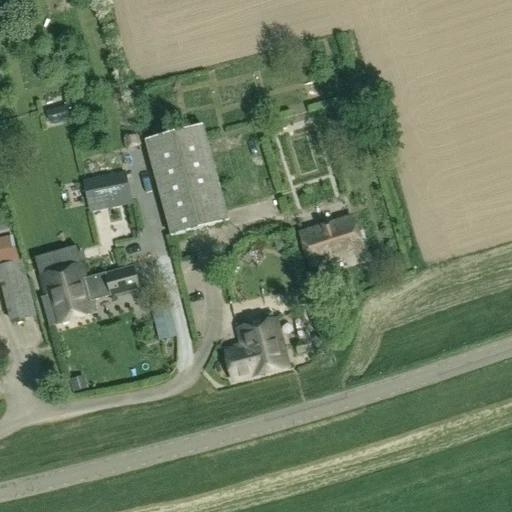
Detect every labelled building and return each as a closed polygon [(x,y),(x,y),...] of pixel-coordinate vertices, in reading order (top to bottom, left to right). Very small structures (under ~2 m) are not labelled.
[(46,113),(48,122),(68,117),(66,107),(46,113)] [(229,223),(204,129),(203,126),(145,142),(172,238),(229,223)] [(138,135),(123,139),(126,149),(140,145),(138,135)] [(126,172),(83,181),(90,214),(123,207),(130,240),(140,238),(126,172)] [(0,235),(11,233),(6,215),(0,216),(0,235)] [(354,220),(301,237),(310,268),(363,251),(354,220)] [(19,261),(14,237),(0,239),(0,273),(11,323),(35,318),(22,260),(19,261)] [(289,249),(286,237),(274,240),(276,248),(282,251),(289,249)] [(82,264),(40,276),(46,297),(41,298),(50,326),(96,314),(92,301),(111,296),(111,298),(140,290),(134,266),(105,274),(107,282),(88,287),(82,264)] [(174,318),(154,322),(161,346),(179,342),(174,318)] [(291,366),(280,325),(278,318),(239,328),(244,347),(226,352),(233,381),(291,366)] [(309,337),(304,319),(294,322),(299,340),(309,337)] [(309,339),(295,343),(298,355),(313,351),(309,339)] [(76,394),(87,391),(84,380),(73,383),(76,394)]
